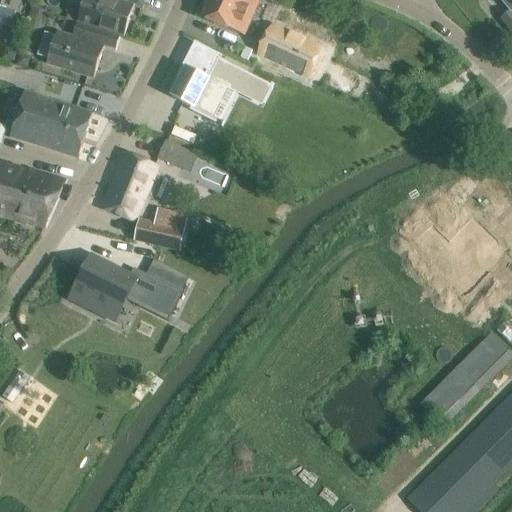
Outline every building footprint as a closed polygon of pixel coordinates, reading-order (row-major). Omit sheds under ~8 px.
[(0,0),(0,8),(18,13),(21,0),(0,0)] [(70,0),(70,1),(72,5),(81,8),(76,22),(120,37),(124,38),(135,0),(70,0)] [(207,0),(200,17),(243,35),(257,0),(207,0)] [(511,31),(511,10),(501,19),(511,31)] [(115,52),(120,37),(76,22),(72,37),(56,32),(46,63),(94,79),(103,48),(115,52)] [(273,26),(259,55),(307,78),(321,48),(273,26)] [(179,81),(172,96),(189,105),(187,108),(210,120),(219,102),(226,90),(229,85),(260,102),(269,85),(219,59),(221,55),(195,42),(176,79),(179,81)] [(4,47),(1,59),(14,62),(17,50),(4,47)] [(93,113),(74,107),(25,92),(15,122),(8,119),(6,126),(0,124),(0,144),(2,145),(5,133),(11,135),(10,138),(78,159),(93,113)] [(171,135),(193,144),(197,136),(175,127),(171,135)] [(174,144),(165,163),(181,170),(189,151),(174,144)] [(158,165),(143,160),(124,152),(102,209),(136,222),(158,165)] [(15,201),(24,170),(19,169),(16,171),(8,169),(8,165),(0,163),(0,216),(14,220),(18,202),(15,201)] [(65,181),(24,170),(15,201),(18,202),(14,220),(45,228),(65,181)] [(420,219),(432,229),(460,199),(448,188),(420,219)] [(134,239),(181,251),(186,230),(139,219),(134,239)] [(449,243),(435,230),(424,243),(440,259),(437,262),(467,292),(507,253),(473,219),(449,243)] [(91,256),(73,292),(97,304),(108,309),(117,289),(171,316),(183,293),(147,275),(139,271),(138,272),(139,273),(136,279),(130,276),(91,256)] [(423,405),(445,427),(511,358),(511,352),(493,333),(423,405)] [(92,367),(127,374),(132,353),(97,345),(92,367)] [(511,395),(406,500),(418,511),(462,511),(511,463),(511,395)]
